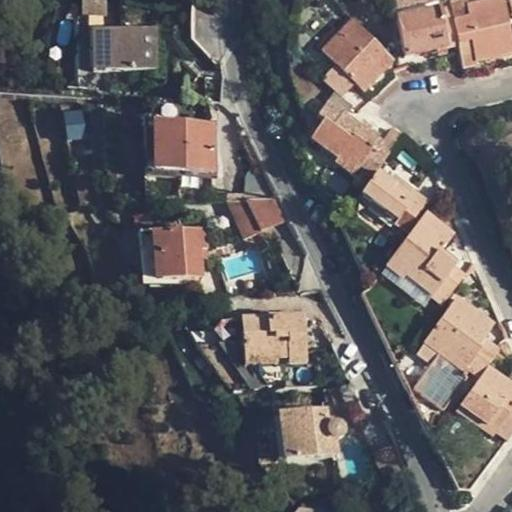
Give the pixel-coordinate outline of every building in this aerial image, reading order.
[(117,0),(101,0),(102,11),(115,13),(117,0)] [(440,0),(394,0),(397,10),(441,1),(440,0)] [(466,20),(452,22),(457,48),(462,70),(475,67),(475,63),(511,54),(511,51),(500,1),(464,9),(466,20)] [(449,8),(436,11),(445,50),(457,48),(452,22),(449,8)] [(403,60),(445,50),(436,11),(394,21),(403,60)] [(321,56),(334,69),(353,87),(361,94),(390,63),(350,24),(321,56)] [(154,71),(152,31),(90,33),(92,74),(154,71)] [(340,101),(353,87),(334,69),(321,81),(340,101)] [(85,138),(81,108),(63,110),(67,140),(85,138)] [(371,152),(375,155),(383,143),(342,114),(331,129),(323,123),(309,142),(355,175),(371,152)] [(209,175),(211,129),(151,127),(150,173),(209,175)] [(355,175),(368,185),(375,174),(384,161),(375,155),(371,152),(355,175)] [(115,179),(115,169),(102,170),(102,178),(115,179)] [(0,208),(9,209),(0,172),(0,208)] [(393,227),(408,239),(419,224),(414,220),(427,203),(412,192),(408,198),(388,183),(375,174),(368,185),(358,197),(395,223),(393,227)] [(392,178),(388,183),(408,198),(412,192),(392,178)] [(391,228),(393,227),(395,223),(358,197),(354,202),(357,204),(351,213),(373,230),(380,221),(391,228)] [(273,200),(243,201),(257,234),(268,232),(285,223),(273,200)] [(243,201),(223,201),(241,241),(257,234),(243,201)] [(408,239),(384,271),(399,283),(403,277),(431,298),(437,289),(448,298),(465,274),(438,254),(452,235),(426,215),(419,224),(408,239)] [(200,250),(207,250),(205,231),(148,234),(150,252),(153,252),(155,282),(201,279),(201,260),(200,250)] [(422,309),(431,298),(403,277),(399,283),(384,271),(380,277),(422,309)] [(477,347),(483,339),(492,325),(457,300),(423,346),(437,357),(413,393),(441,413),(464,380),(460,376),(464,372),(479,350),(477,347)] [(229,395),(232,395),(252,393),(251,389),(296,383),(295,364),(307,363),(303,316),(240,321),(241,345),(217,346),(193,347),(229,395)] [(216,325),(217,346),(241,345),(240,321),(216,325)] [(464,372),(478,382),(488,368),(500,351),(483,339),(477,347),(479,350),(464,372)] [(511,386),(488,368),(478,382),(455,414),(490,440),(494,436),(505,444),(511,434),(511,386)] [(344,400),(341,393),(327,393),(333,405),(344,400)] [(280,416),(285,464),(339,457),(339,443),(343,441),(345,438),(346,434),(346,430),(343,426),(340,424),(336,423),(331,424),(328,410),(280,416)] [(380,477),(403,473),(393,446),(371,456),(380,477)]
